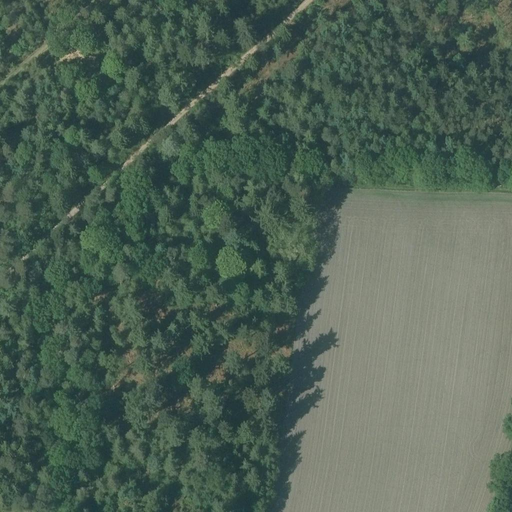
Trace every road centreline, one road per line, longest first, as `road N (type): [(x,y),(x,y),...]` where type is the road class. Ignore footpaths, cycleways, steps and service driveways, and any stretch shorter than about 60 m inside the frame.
road 1 (track): [(0,281),(313,0)]
road 2 (track): [(0,104),(113,0)]
